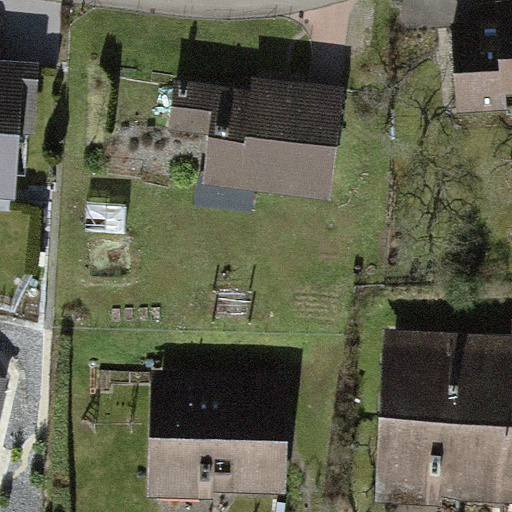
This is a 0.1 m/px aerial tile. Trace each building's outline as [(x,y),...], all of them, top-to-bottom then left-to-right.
[(511,0),(503,0),(505,25),(462,28),(467,103),(511,100),(511,0)] [(47,59),(0,58),(0,202),(46,203),(47,59)] [(361,197),(376,87),(274,73),(272,90),(192,79),(186,124),(237,131),(231,180),(361,197)] [(511,335),(408,338),(412,493),(511,490),(511,335)] [(296,363),(170,374),(180,495),(306,484),(296,363)] [(9,511),(39,375),(0,366),(0,511),(9,511)]
